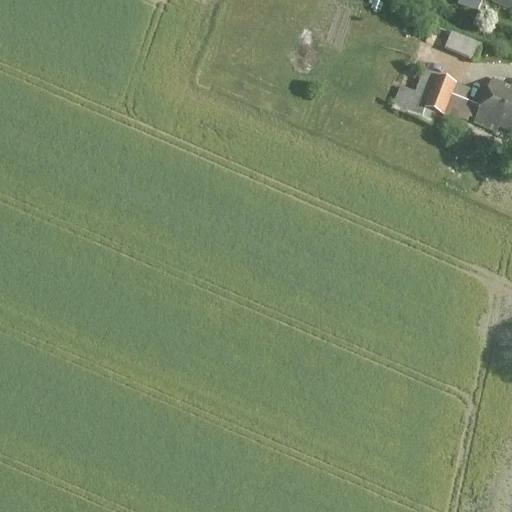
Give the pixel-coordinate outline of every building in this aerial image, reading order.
[(480,11),(483,0),(460,0),(460,3),(480,11)] [(453,30),(447,47),(472,57),(478,39),(453,30)] [(446,114),(456,80),(423,70),(418,89),(402,85),(396,105),(423,113),(424,108),(446,114)] [(476,101),(471,100),(473,86),(456,83),(450,115),(473,119),(476,101)] [(511,91),(492,84),(477,121),(511,134),(511,91)]
